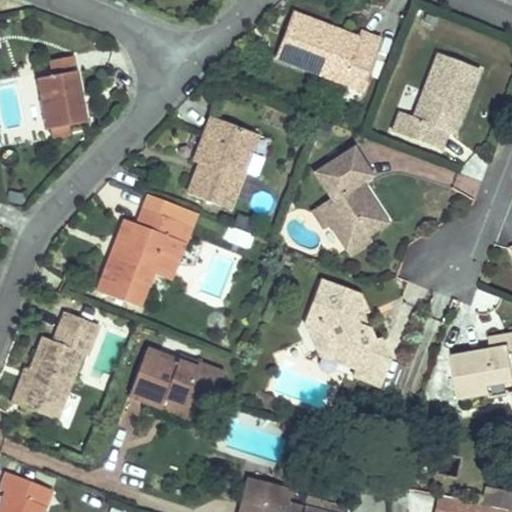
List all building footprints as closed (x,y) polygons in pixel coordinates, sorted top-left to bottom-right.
[(327,22),(291,7),(274,51),(333,75),(338,64),(357,70),(371,30),(353,23),(351,31),(337,26),(334,34),(324,30),(327,22)] [(334,34),(337,26),(327,22),(324,30),(334,34)] [(393,127),(440,145),(446,127),(458,95),(462,96),(475,64),(438,50),(414,114),(400,109),(393,127)] [(74,72),(71,56),(49,60),(52,76),(74,72)] [(357,70),(338,64),(333,75),(352,82),(357,70)] [(70,127),(84,125),(74,72),(52,76),(36,78),(46,132),(52,130),(70,127)] [(458,95),(446,127),(450,128),(462,96),(458,95)] [(228,209),(258,134),(213,116),(205,137),(213,140),(204,162),(191,195),(228,209)] [(54,139),(72,136),(70,127),(52,130),(54,139)] [(204,162),(213,140),(205,137),(196,159),(204,162)] [(373,171),(354,146),(317,174),(336,198),(330,202),(342,217),(332,224),(346,243),(364,229),(368,234),(389,217),(375,198),(369,203),(355,185),(361,181),(373,171)] [(361,181),(355,185),(369,203),(375,198),(361,181)] [(172,255),(189,211),(149,195),(138,224),(126,220),(101,286),(145,302),(157,271),(164,252),(172,255)] [(330,202),(315,214),(326,228),(332,224),(342,217),(330,202)] [(174,278),(198,214),(189,211),(172,255),(164,252),(157,271),(174,278)] [(364,229),(346,243),(354,253),(372,239),(368,234),(364,229)] [(356,292),(322,280),(305,322),(317,355),(331,351),(346,357),(342,366),(354,371),(352,377),(377,385),(387,355),(377,334),(371,337),(368,330),(358,328),(355,321),(363,317),(367,315),(356,292)] [(493,311),(500,296),(479,287),(472,302),(493,311)] [(35,375),(24,406),(56,417),(80,353),(85,354),(96,323),(62,311),(52,340),(43,336),(29,373),(35,375)] [(358,328),(368,330),(363,317),(355,321),(358,328)] [(489,349),(452,354),(458,399),(488,395),(486,385),(507,382),(509,392),(511,391),(511,334),(488,338),(489,349)] [(178,355),(145,344),(128,392),(161,405),(164,394),(193,406),(198,391),(212,396),(223,365),(180,349),(178,355)] [(331,351),(317,355),(342,366),(346,357),(331,351)] [(24,371),(13,402),(24,406),(35,375),(29,373),(24,371)] [(193,406),(164,394),(161,405),(190,417),(193,406)] [(463,446),(438,441),(434,464),(458,470),(463,446)] [(0,490),(0,511),(40,511),(51,485),(3,466),(0,471),(0,488),(1,488),(0,490)] [(286,511),(292,495),(295,484),(252,474),(241,511),(286,511)] [(308,498),(292,495),(286,511),(344,511),(345,511),(350,495),(311,488),(308,498)] [(511,493),(488,489),(484,506),(511,511),(511,493)] [(511,511),(484,506),(440,497),(437,511),(511,511)]
